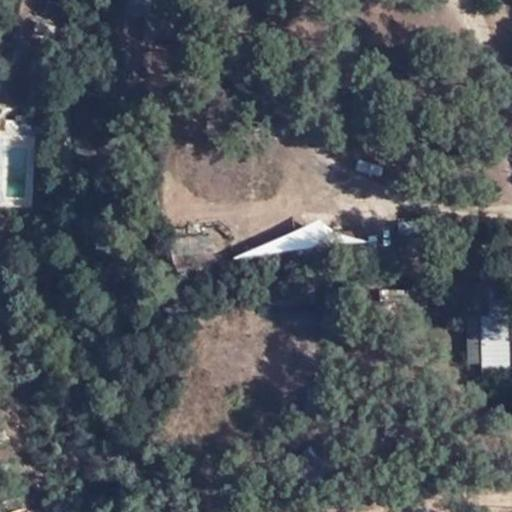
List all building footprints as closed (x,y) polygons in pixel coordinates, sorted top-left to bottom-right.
[(177,40),(178,22),(148,20),(146,39),(177,40)] [(432,300),(431,286),(382,290),(382,305),(432,300)] [(363,307),(377,306),(377,296),(362,296),(363,307)] [(508,300),(488,302),(490,317),(475,318),(469,319),(470,336),(484,335),(486,362),(511,361),(508,300)] [(490,317),(488,302),(476,302),(475,318),(490,317)] [(472,363),(486,362),(484,335),(470,336),(472,363)]
